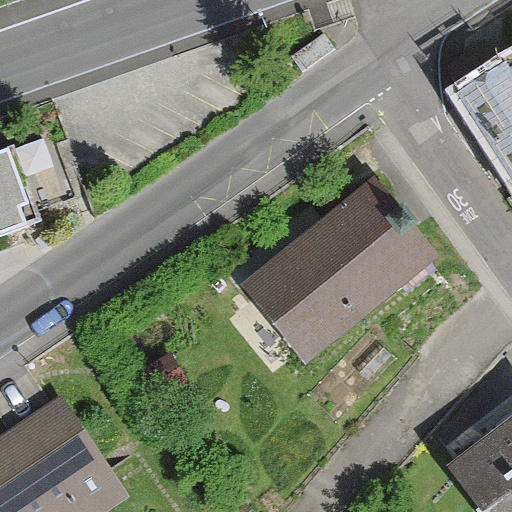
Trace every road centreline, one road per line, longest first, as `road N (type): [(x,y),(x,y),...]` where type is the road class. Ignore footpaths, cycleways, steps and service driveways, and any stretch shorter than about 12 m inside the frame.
road 1 (residential): [(0,329),(367,71)]
road 2 (residential): [(511,257),(367,71)]
road 3 (secondary): [(188,0),(0,64)]
